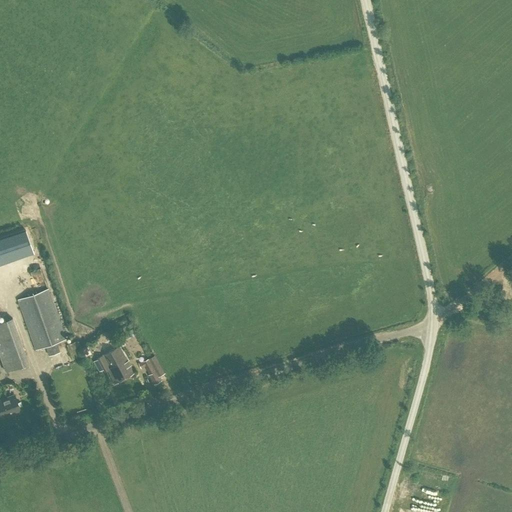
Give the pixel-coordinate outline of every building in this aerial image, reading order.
[(60,352),(56,342),(66,339),(48,288),(17,299),(35,350),(45,346),(48,356),(60,352)] [(0,358),(5,372),(29,363),(12,317),(0,321),(0,358)] [(72,360),(81,357),(76,342),(67,345),(72,360)] [(134,373),(119,346),(95,359),(102,372),(107,369),(115,384),(134,373)] [(164,373),(155,355),(146,360),(138,364),(140,368),(145,366),(149,374),(148,375),(153,384),(156,383),(161,380),(159,376),(164,373)] [(0,417),(20,410),(14,395),(0,400),(0,417)]
